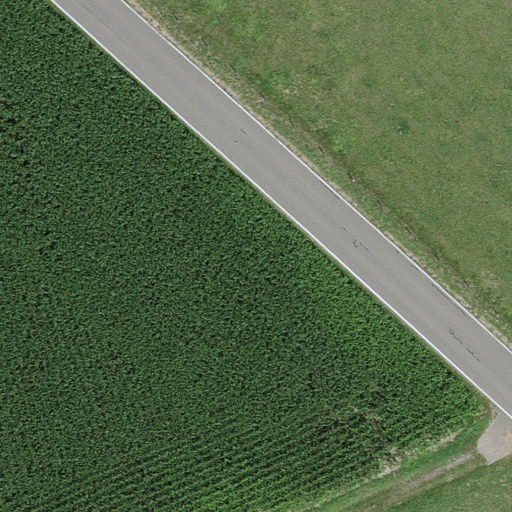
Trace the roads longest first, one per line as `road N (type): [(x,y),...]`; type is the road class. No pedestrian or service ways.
road 1 (residential): [(89,0),(479,344)]
road 2 (track): [(364,511),(511,443)]
